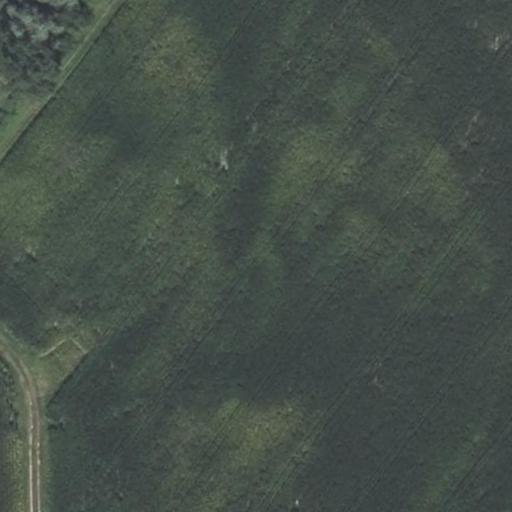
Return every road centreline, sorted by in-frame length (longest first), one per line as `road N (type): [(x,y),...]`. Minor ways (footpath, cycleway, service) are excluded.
road 1 (track): [(37,511),(29,374),(0,337)]
road 2 (track): [(0,143),(104,0)]
